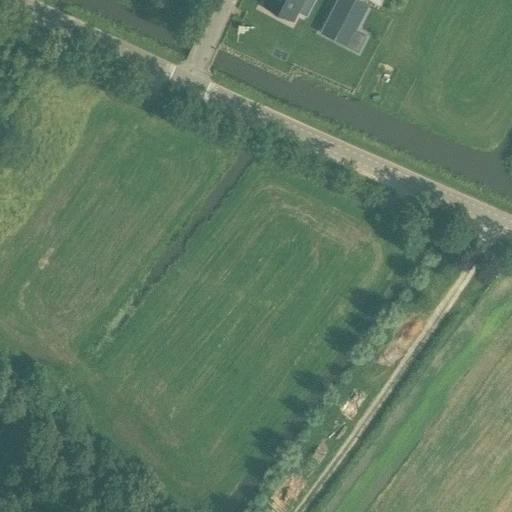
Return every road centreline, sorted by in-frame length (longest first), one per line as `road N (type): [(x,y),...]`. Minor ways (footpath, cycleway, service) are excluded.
road 1 (tertiary): [(511,227),(189,82)]
road 2 (track): [(497,220),(421,345),(298,511)]
road 3 (track): [(7,511),(41,495),(79,507),(126,457),(125,436),(95,385),(55,355),(0,331)]
road 4 (track): [(0,303),(137,123),(159,68)]
road 5 (tertiary): [(189,82),(14,0)]
